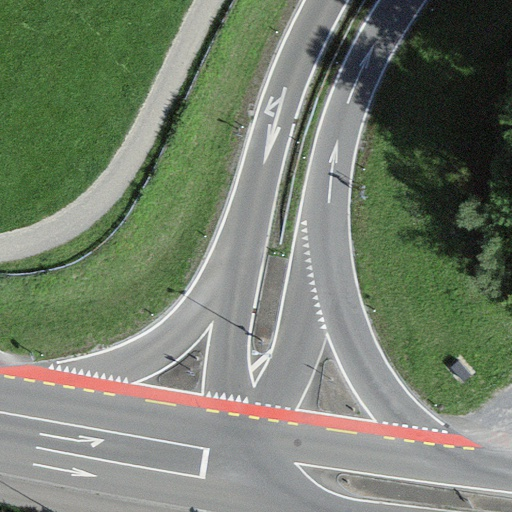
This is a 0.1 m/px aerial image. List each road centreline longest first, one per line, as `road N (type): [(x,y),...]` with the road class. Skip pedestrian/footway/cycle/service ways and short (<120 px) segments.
road 1 (track): [(217,0),(132,165),(69,229),(25,245),(0,244)]
road 2 (trunk): [(500,498),(411,429),(356,349),(337,295),(328,221)]
road 3 (trunk): [(248,241),(212,299),(174,336),(108,375),(0,416)]
road 4 (secondary): [(500,498),(238,460)]
road 5 (trunk): [(238,460),(295,341),(328,221)]
road 6 (trunk): [(327,0),(283,92),(248,241)]
road 7 (secondary): [(238,460),(0,419)]
road 8 (trunk): [(328,221),(340,137),(374,36),(400,0)]
road 9 (trunk): [(248,241),(233,320),(238,460)]
